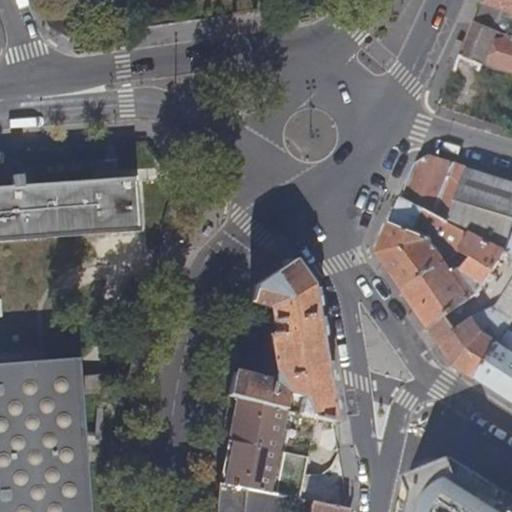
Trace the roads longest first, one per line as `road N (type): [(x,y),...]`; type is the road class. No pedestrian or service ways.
road 1 (tertiary): [(181,511),(203,332),(226,260),(273,194)]
road 2 (unclassified): [(313,60),(241,54),(124,67),(42,97)]
road 3 (unclassified): [(42,97),(171,111),(218,133),(256,170)]
road 4 (residential): [(352,286),(373,511)]
road 5 (residential): [(428,373),(405,400),(375,511)]
road 6 (residential): [(511,150),(385,111)]
road 7 (tertiary): [(313,60),(278,99),(256,170)]
